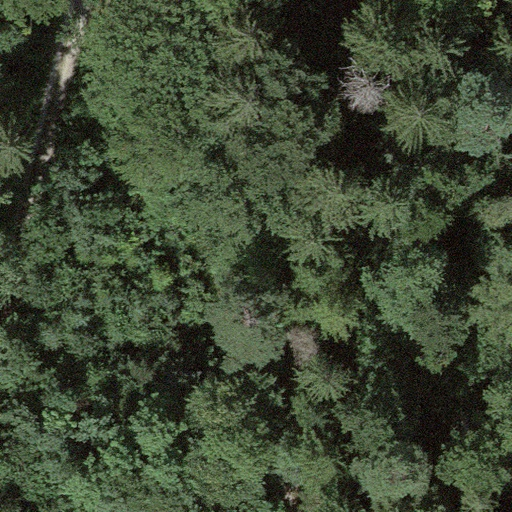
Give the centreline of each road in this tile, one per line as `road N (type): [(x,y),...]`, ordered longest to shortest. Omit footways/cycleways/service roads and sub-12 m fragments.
road 1 (track): [(309,511),(124,0)]
road 2 (track): [(83,0),(0,318)]
